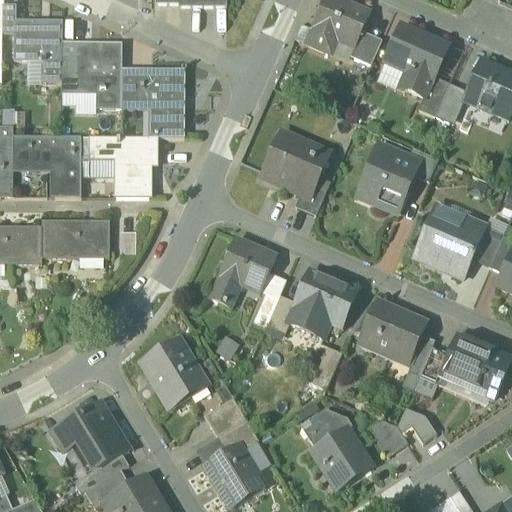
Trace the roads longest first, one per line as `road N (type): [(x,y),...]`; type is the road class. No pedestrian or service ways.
road 1 (residential): [(206,201),(511,338)]
road 2 (residential): [(102,350),(200,511)]
road 3 (residential): [(89,0),(260,76)]
road 4 (residential): [(102,350),(153,293),(206,201)]
road 5 (residential): [(511,419),(372,511)]
road 6 (residential): [(206,201),(260,76)]
road 7 (residential): [(0,413),(102,350)]
